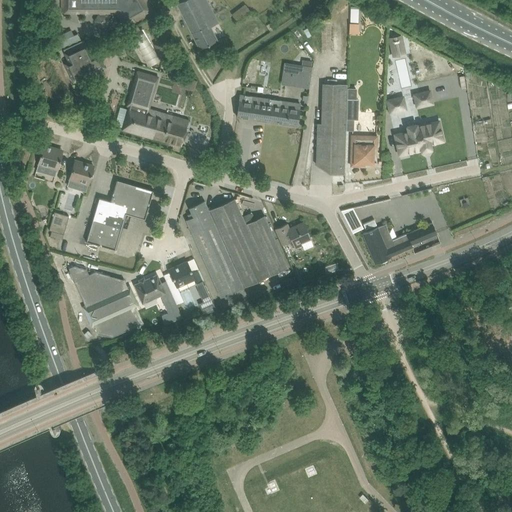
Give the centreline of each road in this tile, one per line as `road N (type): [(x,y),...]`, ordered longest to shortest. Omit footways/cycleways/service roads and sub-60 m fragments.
road 1 (tertiary): [(0,430),(371,288)]
road 2 (secondary): [(113,511),(26,289),(0,198)]
road 3 (residential): [(326,204),(477,168)]
road 4 (tertiary): [(371,288),(511,233)]
road 5 (residential): [(186,166),(47,127)]
